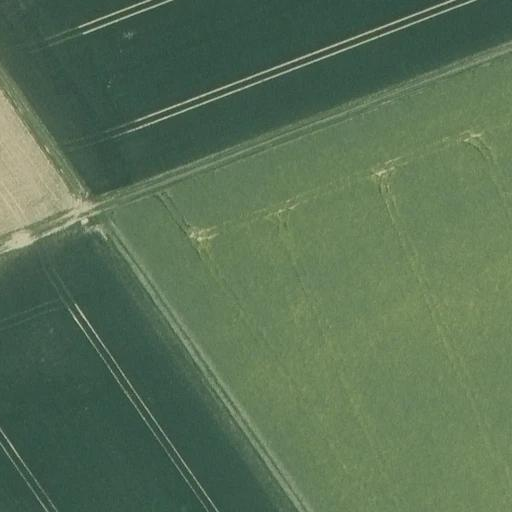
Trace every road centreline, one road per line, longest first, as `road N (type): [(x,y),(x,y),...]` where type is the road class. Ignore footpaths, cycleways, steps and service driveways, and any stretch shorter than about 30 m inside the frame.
road 1 (track): [(511,51),(0,247)]
road 2 (track): [(0,69),(304,511)]
